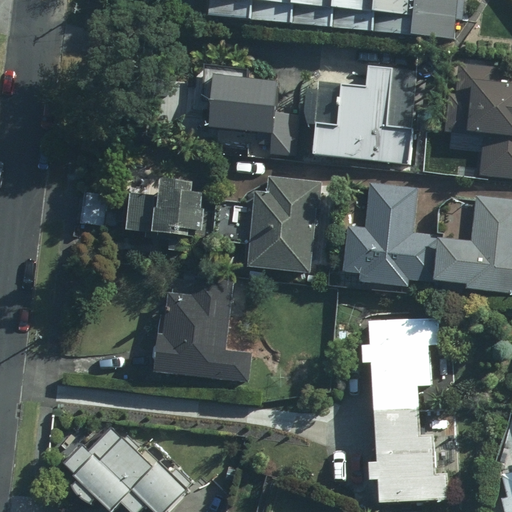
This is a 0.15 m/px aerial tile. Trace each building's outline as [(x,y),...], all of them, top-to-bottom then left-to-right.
[(468,0),(208,0),(207,17),(459,35),(460,19),(467,20),(468,0)] [(502,67),(461,66),(460,136),(489,137),(488,176),(511,176),(511,74),(502,74),(502,67)] [(319,124),(317,156),(415,163),(422,73),(373,69),(372,87),(345,85),(342,125),(319,124)] [(285,81),(217,78),(215,131),(275,134),(274,156),(299,157),(301,118),(284,117),(285,81)] [(272,192),(261,191),(260,206),(229,204),(226,242),(257,245),(255,265),(314,269),(320,181),(273,178),(272,192)] [(129,196),(128,232),(209,233),(209,196),(195,196),(195,182),(165,182),(164,197),(129,196)] [(440,282),(444,237),(419,235),(422,192),(374,188),(371,226),(350,224),(347,269),(365,271),(364,285),(417,289),(418,281),(440,282)] [(444,237),(440,282),(474,285),(474,292),(511,294),(511,201),(481,199),(477,240),(444,237)] [(234,350),(236,283),(201,282),(200,297),(172,296),(171,339),(163,338),(162,378),(255,380),(255,351),(234,350)] [(442,322),(375,324),(375,343),(363,344),(364,366),(376,365),(380,460),(375,461),(375,478),(384,477),(385,505),(452,502),(451,476),(441,476),(439,436),(424,437),(422,385),(435,385),(433,351),(443,350),(442,322)] [(156,468),(114,424),(63,474),(95,506),(102,500),(114,511),(126,511),(131,507),(136,511),(141,511),(152,502),(162,511),(171,511),(196,488),(167,458),(156,468)]
